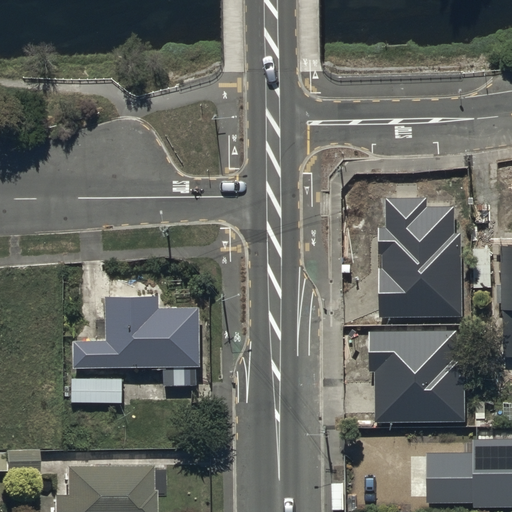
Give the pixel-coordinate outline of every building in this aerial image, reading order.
[(378,227),(379,317),(463,316),(462,233),(453,233),(454,207),(425,207),(426,198),(386,198),(386,227),(378,227)] [(499,355),(499,376),(511,376),(511,241),(507,242),(507,244),(498,244),(498,310),(502,310),(502,355),(499,355)] [(473,285),(490,285),(490,249),(473,249),(473,285)] [(105,340),(73,340),(75,369),(96,369),(96,378),(72,378),(72,403),(124,403),(124,377),(114,377),(114,367),(163,367),(163,385),(196,385),(196,366),(200,366),(200,308),(158,308),(158,296),(105,296),(105,340)] [(0,420),(45,420),(44,311),(0,311),(0,420)] [(456,331),(368,332),(368,372),(374,372),(375,423),(465,421),(463,361),(456,361),(456,331)] [(471,446),(429,446),(429,499),(511,498),(511,434),(471,435),(471,446)] [(37,451),(4,451),(4,454),(0,453),(0,471),(5,472),(5,474),(37,474),(37,451)] [(65,496),(53,496),(52,511),(153,511),(153,492),(150,492),(150,468),(66,467),(65,496)]
